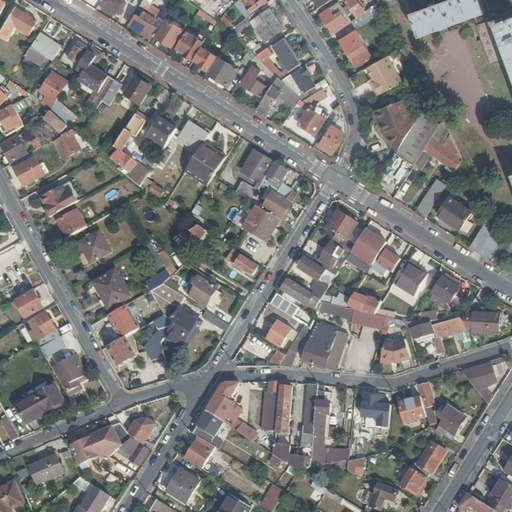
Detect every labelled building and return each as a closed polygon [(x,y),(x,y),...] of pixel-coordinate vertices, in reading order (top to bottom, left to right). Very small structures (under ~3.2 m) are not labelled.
[(122,2),(123,0),(103,0),(100,5),(114,15),(115,13),(119,16),(126,5),(122,2)] [(142,0),(139,7),(144,10),(147,6),(149,7),(152,0),(142,0)] [(241,0),(240,0),(239,0),(236,3),(247,17),(252,14),(251,13),(267,2),(265,0),(241,0)] [(344,0),(357,18),(365,12),(357,0),(344,0)] [(480,0),(450,0),(411,14),(419,37),(485,13),(480,0)] [(131,5),(123,17),(129,21),(137,9),(131,5)] [(139,10),(130,24),(145,34),(151,38),(160,24),(155,20),(157,17),(148,12),(146,15),(139,10)] [(340,13),(333,17),(328,10),(319,16),(333,34),(348,25),(340,13)] [(16,11),(0,37),(0,38),(7,43),(15,30),(28,38),(36,23),(16,11)] [(199,11),(196,14),(215,26),(217,23),(199,11)] [(283,31),(269,11),(252,22),(265,42),(283,31)] [(223,16),(219,20),(229,30),(234,26),(223,16)] [(511,17),(496,24),(495,21),(477,27),(491,66),(509,60),(511,68),(511,17)] [(241,21),(234,26),(229,30),(234,34),(246,27),(241,21)] [(173,46),(181,32),(166,22),(155,38),(163,43),(165,41),(173,46)] [(130,24),(128,27),(143,37),(145,34),(130,24)] [(355,67),(371,58),(355,30),(339,40),(355,67)] [(191,61),(201,45),(186,35),(177,49),(184,54),(183,56),(191,61)] [(59,49),(39,37),(23,63),(30,67),(33,63),(39,67),(48,55),(53,58),(59,49)] [(284,42),(275,47),(283,59),(289,68),(291,71),(299,67),(284,42)] [(251,46),(247,48),(250,51),(255,56),(265,51),(259,43),(252,47),(251,46)] [(76,67),(84,54),(76,48),(68,61),(76,67)] [(97,94),(90,105),(97,110),(102,102),(114,82),(94,69),(102,56),(92,49),(78,71),(84,75),(79,82),(97,94)] [(199,66),(207,71),(216,58),(204,49),(196,62),(200,64),(199,66)] [(267,49),(265,51),(255,56),(260,61),(266,57),(271,54),(267,49)] [(246,55),(240,65),(247,70),(253,60),(255,56),(250,51),(246,55)] [(255,56),(253,60),(267,75),(271,72),(260,61),(255,56)] [(266,57),(260,61),(271,72),(274,70),(271,66),(267,59),(266,57)] [(393,58),(369,66),(379,95),(402,87),(393,58)] [(283,59),(280,61),(285,70),(289,68),(283,59)] [(237,72),(218,60),(209,74),(228,86),(237,72)] [(311,73),(305,66),(302,67),(283,78),(280,81),(293,94),(303,88),(306,93),(313,88),(306,76),(311,73)] [(259,79),(262,75),(252,68),(241,85),(261,98),(267,88),(258,82),(259,79)] [(271,72),(277,78),(280,81),(283,78),(274,70),(271,72)] [(267,75),(274,83),(277,78),(271,72),(267,75)] [(53,75),(46,86),(61,96),(62,94),(68,85),(53,75)] [(280,81),(277,78),(274,83),(256,110),(265,116),(275,102),(277,98),(284,103),(289,106),(287,109),(291,112),(295,105),(299,99),(293,94),(280,81)] [(134,79),(123,97),(139,107),(150,89),(134,79)] [(258,82),(267,88),(269,85),(259,79),(258,82)] [(114,82),(102,102),(108,106),(121,86),(114,81),(114,82)] [(0,107),(12,95),(0,84),(0,107)] [(72,87),(68,85),(62,94),(71,100),(79,88),(73,84),(72,87)] [(29,95),(20,89),(17,93),(24,98),(25,96),(28,97),(29,95)] [(326,97),(321,90),(302,103),(308,108),(326,97)] [(51,93),(43,105),(52,111),(57,103),(60,98),(51,93)] [(32,106),(29,98),(12,107),(13,108),(16,114),(32,106)] [(299,99),(295,105),(306,112),(308,108),(302,103),(299,99)] [(403,101),(375,113),(384,132),(398,150),(395,155),(413,166),(414,164),(424,148),(438,126),(434,123),(425,117),(421,115),(416,122),(411,120),(403,101)] [(52,111),(50,113),(51,113),(67,127),(69,129),(75,120),(57,103),(52,111)] [(343,120),(339,106),(330,111),(334,117),(318,141),(321,144),(319,147),(332,155),(343,139),(343,134),(337,130),(343,120)] [(16,127),(12,119),(18,117),(16,114),(13,108),(0,115),(0,118),(7,132),(16,127)] [(315,137),(326,120),(308,108),(306,112),(298,125),(315,137)] [(437,118),(428,112),(425,117),(434,123),(437,118)] [(45,121),(61,135),(67,127),(51,113),(49,114),(45,121)] [(147,119),(137,113),(107,161),(108,162),(111,159),(120,167),(124,170),(131,163),(121,153),(133,135),(136,137),(147,119)] [(375,113),(371,115),(380,135),(384,132),(375,113)] [(442,120),(438,126),(424,148),(431,153),(445,165),(446,162),(454,168),(462,161),(462,160),(449,133),(442,120)] [(164,127),(157,123),(148,139),(166,150),(177,131),(166,124),(164,127)] [(189,124),(178,142),(197,155),(204,145),(209,137),(189,124)] [(80,151),(72,138),(77,135),(73,132),(62,138),(63,139),(55,144),(64,159),(80,151)] [(384,132),(380,135),(395,155),(398,150),(384,132)] [(1,148),(10,164),(19,160),(18,158),(21,156),(18,151),(22,148),(18,139),(1,148)] [(36,140),(31,143),(35,153),(41,150),(36,140)] [(191,164),(195,166),(191,172),(188,170),(184,176),(206,190),(213,179),(226,159),(204,145),(197,155),(191,164)] [(21,156),(18,158),(19,160),(20,159),(26,156),(22,148),(18,151),(21,156)] [(431,153),(424,148),(414,164),(421,169),(431,153)] [(171,155),(165,151),(158,161),(165,165),(171,155)] [(265,176),(272,164),(254,153),(241,173),(261,186),(266,178),(267,178),(265,176)] [(147,155),(143,163),(153,170),(158,162),(147,155)] [(25,187),(45,175),(36,159),(15,170),(25,187)] [(111,159),(108,162),(117,171),(120,167),(111,159)] [(445,165),(442,168),(452,176),(462,161),(454,168),(446,162),(445,165)] [(138,169),(131,163),(124,170),(121,174),(140,190),(150,174),(139,167),(138,169)] [(81,189),(96,180),(88,164),(73,173),(81,189)] [(278,195),(288,201),(293,193),(299,184),(297,182),(291,191),(282,185),(289,174),(275,164),(267,178),(266,178),(271,181),(269,185),(279,192),(278,194),(278,195)] [(119,178),(116,172),(105,177),(109,184),(119,178)] [(424,200),(423,200),(414,213),(424,220),(424,219),(445,186),(436,181),(424,200)] [(257,193),(241,183),(234,193),(250,203),(257,193)] [(72,184),(40,196),(48,217),(80,206),(72,184)] [(152,187),(148,193),(158,200),(162,194),(152,187)] [(268,202),(276,190),(271,187),(263,198),(268,202)] [(167,197),(162,194),(158,200),(164,203),(167,197)] [(288,201),(278,195),(266,213),(278,220),(279,221),(286,209),(290,202),(288,201)] [(459,233),(472,213),(449,198),(436,217),(459,233)] [(168,201),(164,207),(176,214),(179,208),(168,201)] [(266,213),(255,206),(240,229),(264,244),(278,220),(266,213)] [(289,211),(286,209),(279,221),(282,222),(289,211)] [(78,212),(58,223),(67,240),(87,229),(78,212)] [(331,222),(334,224),(330,231),(336,235),(333,240),(343,246),(356,225),(337,213),(331,222)] [(185,243),(193,248),(205,232),(199,228),(198,228),(191,232),(192,235),(185,243)] [(343,265),(364,278),(371,268),(381,253),(379,251),(384,242),(378,238),(379,235),(374,233),(373,235),(367,231),(366,232),(365,231),(352,252),(343,265)] [(79,244),(83,253),(77,256),(83,268),(111,254),(100,233),(79,244)] [(343,246),(333,240),(321,259),(316,256),(312,262),(326,271),(336,277),(343,265),(352,252),(343,246)] [(152,270),(160,266),(149,244),(141,249),(152,270)] [(502,257),(511,253),(508,244),(498,247),(502,257)] [(381,253),(371,268),(384,276),(386,273),(385,273),(394,257),(383,250),(381,253)] [(165,252),(157,256),(170,279),(177,273),(165,252)] [(226,261),(251,278),(257,269),(232,252),(226,261)] [(297,269),(317,281),(309,294),(321,301),(324,297),(336,277),(326,271),(324,273),(303,260),(297,269)] [(408,261),(407,264),(420,273),(422,270),(408,261)] [(420,273),(407,264),(394,284),(415,298),(429,275),(422,270),(420,273)] [(108,310),(130,298),(116,273),(94,285),(108,310)] [(165,273),(145,284),(150,293),(163,286),(164,285),(169,281),(169,280),(165,273)] [(193,285),(196,287),(190,296),(206,307),(206,306),(216,291),(216,290),(197,278),(193,285)] [(448,305),(458,289),(441,279),(431,295),(448,305)] [(169,281),(164,285),(182,297),(185,292),(169,281)] [(280,299),(276,296),(270,306),(304,327),(306,328),(312,318),(290,304),(293,300),(295,299),(315,311),(320,303),(321,301),(309,294),(288,281),(281,291),(284,293),(280,299)] [(163,286),(150,293),(164,317),(174,323),(167,335),(165,337),(181,347),(195,324),(196,323),(177,311),(185,299),(182,297),(164,285),(163,286)] [(196,287),(193,285),(187,294),(190,296),(196,287)] [(221,295),(216,291),(206,306),(212,310),(221,295)] [(25,297),(24,296),(11,303),(14,309),(18,307),(19,310),(24,307),(28,305),(33,314),(34,315),(43,310),(33,292),(25,297)] [(333,299),(324,297),(321,301),(320,303),(325,304),(331,306),(333,299)] [(349,303),(339,297),(333,306),(345,309),(349,303)] [(377,310),(382,303),(377,300),(368,298),(363,314),(373,316),(377,310)] [(325,304),(320,303),(317,311),(323,312),(325,304)] [(325,304),(323,312),(351,320),(350,324),(381,332),(384,319),(373,316),(363,314),(345,309),(333,306),(331,306),(325,304)] [(28,305),(24,307),(30,316),(33,314),(28,305)] [(117,334),(135,324),(126,307),(108,317),(117,334)] [(394,315),(377,310),(373,316),(384,319),(392,321),(394,315)] [(204,311),(201,316),(226,333),(229,328),(204,311)] [(438,314),(420,315),(421,323),(431,323),(446,321),(445,317),(438,317),(438,314)] [(46,315),(26,326),(35,343),(36,343),(37,344),(40,349),(59,338),(46,315)] [(469,319),(463,320),(467,332),(489,334),(489,331),(499,332),(501,318),(469,315),(469,319)] [(446,321),(431,323),(434,335),(436,340),(440,339),(441,340),(452,336),(451,333),(461,330),(462,333),(464,341),(469,339),(467,332),(463,320),(462,320),(446,321)] [(280,348),(291,332),(277,323),(267,340),(280,348)] [(421,323),(406,325),(412,342),(434,335),(431,323),(421,323)] [(199,327),(195,324),(181,347),(185,350),(199,327)] [(308,346),(307,347),(301,362),(334,374),(347,336),(315,325),(308,346)] [(291,346),(288,351),(284,357),(278,367),(277,368),(278,368),(289,369),(293,359),(302,338),(304,338),(309,330),(306,328),(304,327),(298,335),(291,346)] [(152,343),(150,356),(156,354),(155,347),(163,333),(162,333),(159,333),(152,343)] [(163,333),(155,347),(156,354),(163,353),(161,345),(165,337),(167,335),(163,333)] [(298,335),(295,334),(288,345),(291,346),(298,335)] [(65,348),(59,338),(40,349),(45,359),(65,348)] [(117,368),(135,358),(126,342),(124,339),(106,349),(117,368)] [(252,346),(268,352),(271,345),(255,339),(252,346)] [(436,340),(439,354),(444,353),(441,340),(440,339),(436,340)] [(378,365),(389,368),(390,365),(399,366),(412,362),(405,342),(396,346),(384,343),(378,365)] [(277,352),(270,364),(278,367),(284,357),(282,355),(277,352)] [(74,357),(51,370),(68,401),(81,394),(76,386),(74,382),(85,376),(74,357)] [(492,365),(464,373),(490,406),(494,399),(486,389),(488,387),(498,382),(492,365)] [(87,380),(85,376),(74,382),(76,386),(87,380)] [(241,383),(225,383),(206,412),(224,423),(253,441),(258,434),(236,420),(240,412),(235,409),(237,405),(231,400),(231,399),(230,399),(241,383)] [(264,429),(278,429),(282,387),(282,383),(271,383),(270,391),(267,391),(264,429)] [(422,397),(428,417),(430,424),(438,422),(434,410),(436,409),(429,384),(419,387),(422,397)] [(290,448),(280,447),(276,447),(275,456),(283,461),(300,471),(311,469),(314,437),(319,386),(310,385),(306,447),(308,447),(307,458),(289,457),(290,448)] [(327,414),(331,414),(332,403),(330,403),(324,403),(325,392),(325,386),(319,386),(314,437),(323,437),(325,438),(327,414)] [(53,387),(30,400),(39,416),(62,403),(53,387)] [(277,434),(281,434),(290,435),(293,388),(282,387),(278,429),(277,434)] [(356,395),(354,417),(380,419),(380,411),(387,412),(387,406),(381,405),(382,397),(356,395)] [(407,423),(428,417),(422,397),(401,403),(407,423)] [(17,408),(26,424),(39,416),(30,400),(17,408)] [(444,435),(452,440),(466,417),(447,405),(441,414),(448,418),(439,432),(444,435)] [(224,423),(206,412),(193,433),(198,436),(211,444),(224,423)] [(132,438),(144,445),(156,425),(148,419),(136,422),(128,434),(132,438)] [(73,448),(81,464),(89,461),(122,446),(132,438),(128,434),(120,424),(91,436),(93,439),(73,448)] [(10,427),(5,430),(12,443),(18,440),(10,427)] [(441,440),(444,435),(439,432),(431,427),(425,430),(441,440)] [(211,444),(198,436),(195,440),(198,442),(189,458),(203,467),(216,447),(211,444)] [(314,437),(311,469),(335,464),(341,463),(350,461),(351,452),(328,450),(327,458),(322,458),(323,437),(314,437)] [(151,449),(144,445),(132,438),(122,446),(117,450),(131,459),(141,465),(151,449)] [(413,470),(428,479),(432,473),(434,474),(447,453),(432,444),(419,465),(417,464),(413,470)] [(57,456),(31,467),(38,485),(65,474),(57,456)] [(280,467),(283,461),(275,456),(271,462),(280,467)] [(363,478),(365,458),(350,461),(349,470),(349,473),(363,478)] [(126,467),(129,469),(136,473),(141,465),(131,459),(126,467)] [(89,461),(81,464),(83,470),(92,466),(89,461)] [(343,471),(349,470),(350,461),(341,463),(343,471)] [(119,478),(127,472),(120,462),(111,468),(119,478)] [(188,504),(201,482),(183,470),(169,493),(188,504)] [(428,479),(413,470),(403,486),(419,496),(429,479),(428,479)] [(306,483),(310,477),(300,471),(297,477),(306,483)] [(165,488),(171,476),(164,473),(158,484),(165,488)] [(511,475),(507,473),(502,481),(511,486),(511,475)] [(511,486),(502,481),(486,505),(497,511),(509,511),(511,508),(511,486)] [(12,511),(11,509),(25,503),(15,482),(0,488),(0,511),(12,511)] [(398,490),(380,484),(369,508),(378,511),(383,511),(384,511),(388,502),(393,504),(396,505),(401,492),(398,490)] [(95,487),(82,508),(88,511),(102,511),(112,497),(95,487)] [(280,488),(267,509),(270,511),(274,511),(287,492),(280,488)] [(217,511),(220,511),(222,511),(231,496),(229,494),(217,511)] [(497,511),(486,505),(469,494),(461,507),(467,510),(470,505),(480,511),(497,511)] [(222,511),(220,511),(249,511),(251,508),(231,496),(222,511)] [(177,511),(158,499),(151,511),(152,511),(177,511)] [(386,511),(388,511),(393,504),(388,502),(384,511),(386,511)]
